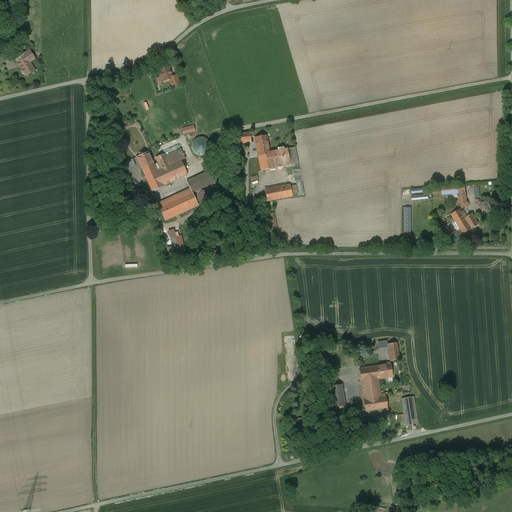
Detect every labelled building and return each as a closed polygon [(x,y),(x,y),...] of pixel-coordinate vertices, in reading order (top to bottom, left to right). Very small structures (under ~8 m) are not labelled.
[(35,59),(29,50),(15,59),(22,70),(24,73),(26,76),(35,71),(30,62),(35,59)] [(163,81),(170,79),(172,79),(172,77),(169,67),(159,70),(160,71),(158,71),(160,77),(161,76),(163,81)] [(177,75),(172,77),(172,79),(170,79),(172,85),(179,83),(177,75)] [(194,125),(182,128),(183,134),(195,131),(194,125)] [(250,133),(239,134),(239,143),(251,142),(250,133)] [(261,171),(273,168),(270,153),(266,136),(255,138),(261,171)] [(204,137),(202,137),(199,137),(196,139),(194,141),(193,143),(193,146),(193,149),(195,152),(197,154),(200,154),(203,154),(206,153),(209,151),(210,148),(210,145),(210,143),(209,141),(206,138),(204,137)] [(270,153),(273,168),(292,165),(298,164),(295,148),(270,153)] [(155,165),(164,185),(187,175),(181,160),(185,158),(181,149),(166,156),(164,154),(156,158),(158,163),(155,165)] [(164,185),(155,165),(148,152),(145,153),(144,151),(139,153),(140,155),(136,157),(152,191),(164,185)] [(129,160),(121,164),(124,170),(132,167),(129,160)] [(216,181),(211,170),(187,182),(191,192),(159,207),(165,220),(198,205),(193,196),(203,192),(201,188),(216,181)] [(290,185),(265,189),(267,201),(272,201),(292,197),(292,195),(297,194),(296,185),(290,186),(290,185)] [(454,187),(442,188),(443,195),(459,193),(460,204),(462,208),(469,205),(466,201),(466,193),(465,193),(464,185),(455,186),(454,187)] [(478,196),(485,196),(484,186),(474,187),(474,197),(478,197),(478,196)] [(451,215),(456,222),(460,229),(463,234),(479,225),(472,214),(467,217),(465,214),(463,215),(460,209),(451,215)] [(280,243),(274,213),(268,214),(269,221),(274,245),(280,243)] [(175,227),(164,229),(169,247),(179,245),(175,227)] [(397,343),(388,344),(390,361),(399,359),(397,343)] [(334,344),(327,345),(328,353),(335,352),(334,344)] [(325,357),(319,358),(322,374),(327,373),(325,357)] [(359,368),(361,382),(378,379),(392,377),(391,364),(359,368)] [(381,394),(378,379),(361,382),(367,423),(389,420),(385,393),(381,394)] [(343,384),(329,387),(333,409),(345,408),(343,384)] [(414,397),(401,399),(406,426),(418,424),(414,397)]
